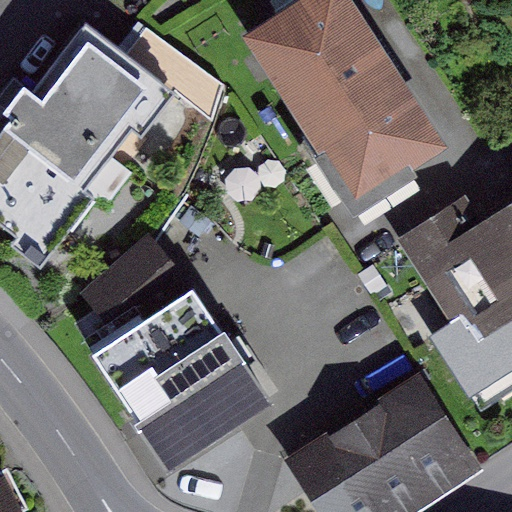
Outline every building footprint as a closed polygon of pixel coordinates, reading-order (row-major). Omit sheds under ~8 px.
[(437,145),(345,0),(313,0),(257,35),(358,195),(437,145)] [(9,241),(40,265),(171,88),(82,23),(0,133),(0,211),(20,226),(9,241)] [(411,240),(473,333),(511,306),(511,211),(479,233),(461,206),(411,240)] [(193,294),(98,354),(166,462),(261,402),(193,294)] [(299,462),(330,511),(380,511),(465,460),(419,387),(299,462)] [(0,511),(11,511),(0,492),(0,511)]
